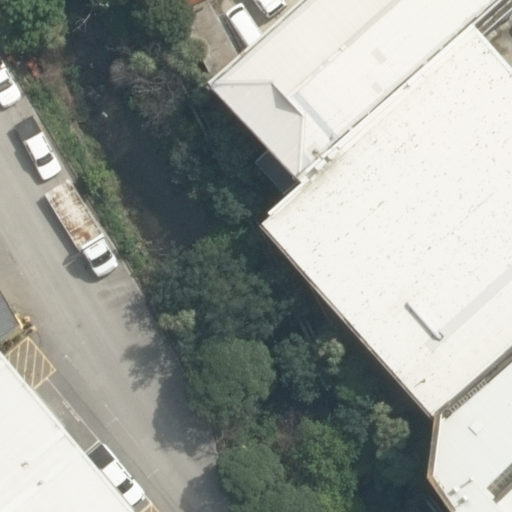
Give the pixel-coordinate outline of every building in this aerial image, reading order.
[(229,1),(228,0),(164,0),(173,22),(229,1)] [(511,0),(318,0),(219,88),(311,190),(487,31),(511,8),(511,0)] [(269,229),(447,426),(511,365),(511,59),(487,31),(311,190),(269,229)] [(0,352),(29,330),(0,279),(0,352)] [(143,511),(10,353),(0,361),(0,511),(143,511)] [(464,511),(511,511),(511,365),(447,426),(443,485),(464,511)]
